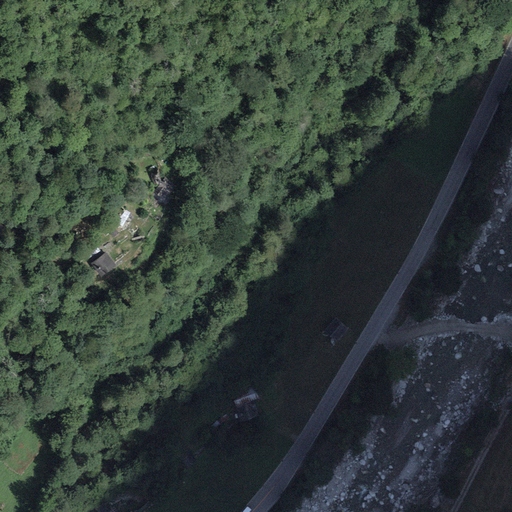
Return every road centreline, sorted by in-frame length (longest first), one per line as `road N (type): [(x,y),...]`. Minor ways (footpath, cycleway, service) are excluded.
road 1 (tertiary): [(252,511),(415,255),(511,56)]
road 2 (unknown): [(369,333),(442,323),(478,334),(511,388)]
road 3 (track): [(511,399),(454,511)]
